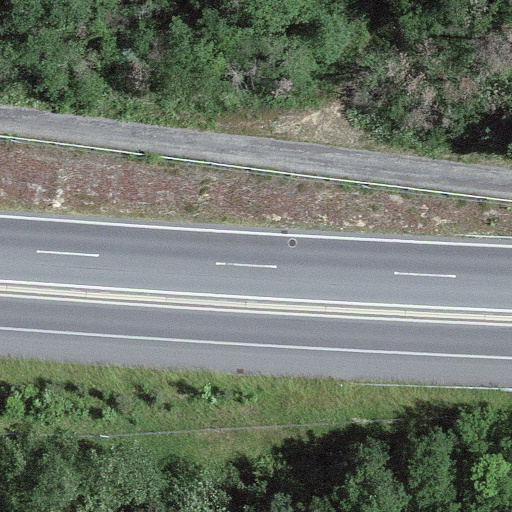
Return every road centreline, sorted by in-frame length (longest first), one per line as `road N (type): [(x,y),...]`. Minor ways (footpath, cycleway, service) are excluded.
road 1 (track): [(0,120),(511,184)]
road 2 (trunk): [(511,279),(0,248)]
road 3 (trunk): [(0,312),(511,342)]
